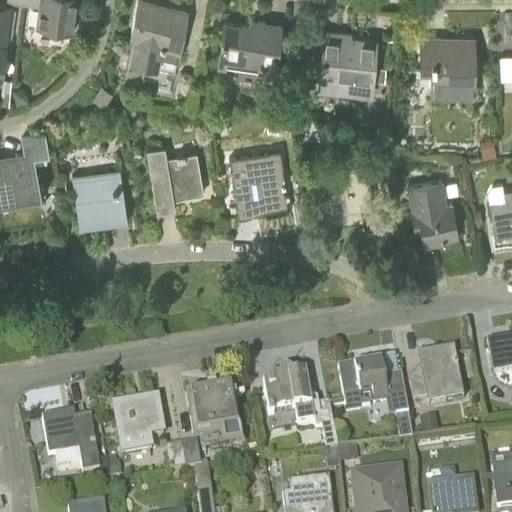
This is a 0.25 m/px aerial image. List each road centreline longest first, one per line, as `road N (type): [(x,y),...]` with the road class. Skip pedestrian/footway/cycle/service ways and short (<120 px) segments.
road 1 (residential): [(0,289),(142,257),(272,254),(344,266),(368,279),(384,318)]
road 2 (residential): [(0,384),(384,318)]
road 3 (residential): [(0,128),(75,85),(105,0)]
road 4 (residential): [(384,318),(511,294)]
